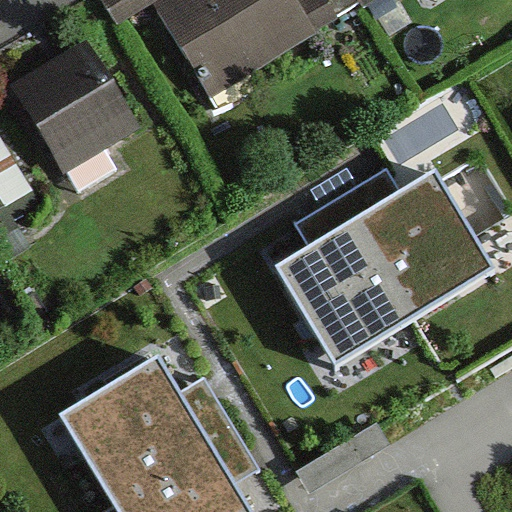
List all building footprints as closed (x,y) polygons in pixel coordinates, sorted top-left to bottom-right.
[(283,0),(187,0),(169,11),(213,87),(304,35),(283,0)] [(85,58),(24,94),(68,167),(129,131),(85,58)] [(0,123),(0,207),(35,188),(0,123)] [(434,188),(359,232),(412,322),(488,277),(434,188)] [(359,232),(283,277),(337,367),(412,322),(359,232)] [(158,376),(71,427),(113,499),(200,448),(158,376)] [(237,511),(200,448),(113,499),(121,511),(237,511)]
